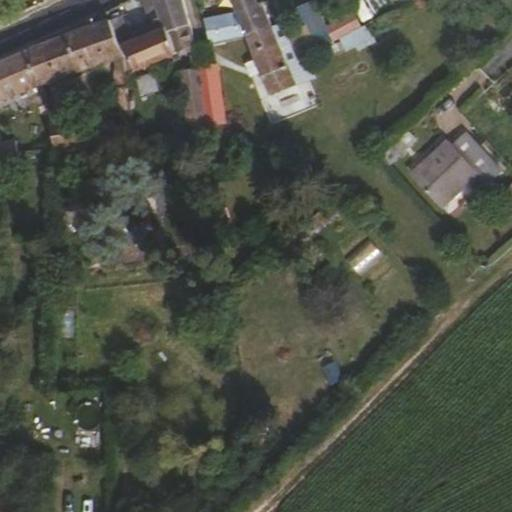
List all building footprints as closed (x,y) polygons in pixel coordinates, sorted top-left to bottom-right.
[(197,45),(186,0),(147,0),(152,11),(163,8),(170,26),(154,33),(150,25),(128,35),(121,38),(125,46),(129,45),(139,68),(197,45)] [(275,22),(265,0),(235,0),(239,10),(242,11),(250,32),(275,22)] [(126,30),(118,7),(109,12),(112,18),(114,18),(119,32),(126,30)] [(44,82),(116,58),(119,85),(131,83),(128,54),(125,46),(121,38),(119,32),(114,18),(112,18),(69,34),(33,49),(44,82)] [(299,83),(275,22),(250,32),(275,94),(299,83)] [(128,35),(126,30),(119,32),(121,38),(128,35)] [(0,99),(44,82),(33,49),(4,60),(0,61),(0,99)] [(221,90),(218,64),(201,66),(204,93),(221,90)] [(223,104),(221,90),(204,93),(206,107),(223,104)] [(225,121),(223,104),(206,107),(208,119),(209,124),(225,121)] [(83,144),(79,118),(52,122),(58,148),(83,144)] [(210,128),(209,124),(208,119),(200,120),(201,128),(210,128)] [(504,169),(471,130),(457,141),(453,137),(416,169),(445,202),(481,170),(490,181),(504,169)] [(399,154),(412,143),(405,134),(392,146),(399,154)] [(20,153),(20,148),(18,140),(0,143),(0,162),(19,158),(20,153)]
